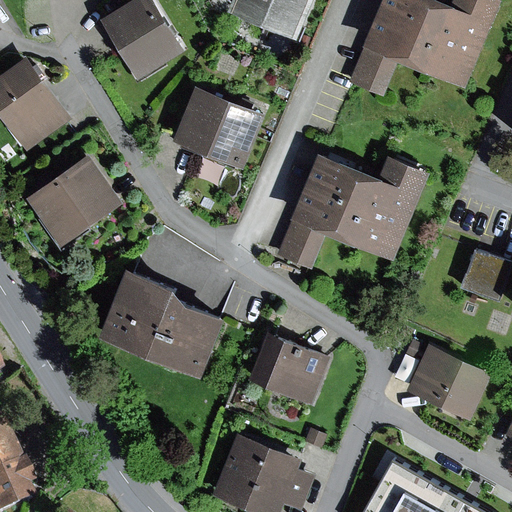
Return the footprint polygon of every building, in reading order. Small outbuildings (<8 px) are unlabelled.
[(158,0),(129,0),(103,16),(141,77),(188,48),(158,0)] [(314,0),(234,0),(231,9),(299,37),(314,0)] [(385,0),(354,79),(386,92),(400,57),(471,85),(504,0),(385,0)] [(28,58),(0,78),(0,105),(30,146),(71,116),(28,58)] [(269,112),(200,84),(177,138),(246,166),(269,112)] [(389,172),(322,146),(279,254),(313,267),(329,229),(398,256),(432,172),(395,157),(389,172)] [(93,152),(30,196),(64,244),(127,200),(93,152)] [(211,159),(203,177),(225,187),(233,168),(211,159)] [(511,265),(511,259),(477,247),(464,285),(500,298),(511,265)] [(180,284),(130,264),(102,333),(206,374),(229,316),(193,301),(180,284)] [(333,355),(271,331),(253,378),(315,402),(333,355)] [(424,359),(431,344),(415,336),(408,352),(424,359)] [(496,372),(432,342),(431,344),(424,359),(411,388),(474,419),(496,372)] [(0,510),(33,497),(27,484),(33,482),(3,410),(0,410),(0,510)] [(511,416),(502,437),(511,442),(511,416)] [(312,427),(306,440),(322,446),(328,433),(312,427)] [(305,456),(240,431),(216,494),(263,511),(282,511),(285,505),(302,511),(317,474),(301,467),(305,456)] [(397,458),(365,511),(492,511),(470,499),(397,458)]
